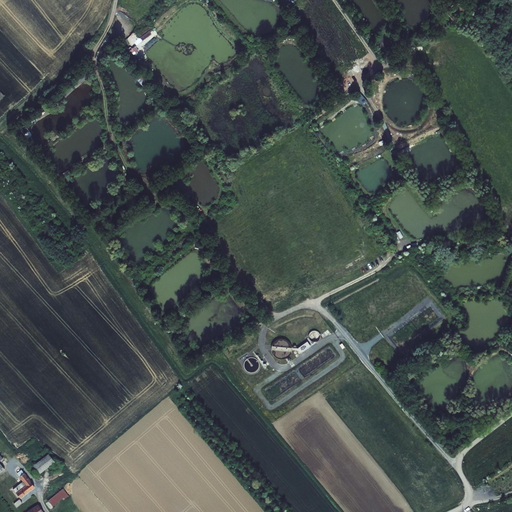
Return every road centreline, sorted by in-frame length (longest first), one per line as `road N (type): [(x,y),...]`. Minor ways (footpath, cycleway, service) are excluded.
road 1 (track): [(459,466),(324,310),(295,308),(265,325)]
road 2 (track): [(139,190),(104,128),(90,62),(113,0)]
road 3 (unclassified): [(511,413),(460,457),(469,498),(453,511)]
